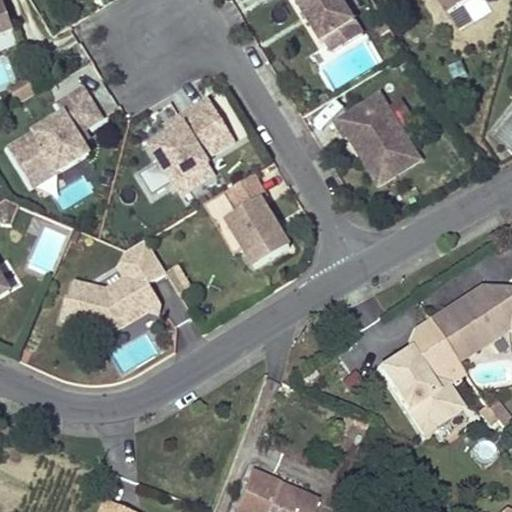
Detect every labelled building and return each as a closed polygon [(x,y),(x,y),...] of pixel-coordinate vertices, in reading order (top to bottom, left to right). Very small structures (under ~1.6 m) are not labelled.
[(0,0),(0,37),(17,30),(4,0),(0,0)] [(295,0),(322,44),(327,42),(334,53),(365,34),(344,0),(295,0)] [(440,0),(448,13),(468,0),(440,0)] [(36,94),(27,81),(9,91),(18,105),(36,94)] [(9,150),(29,183),(55,167),(59,174),(89,155),(77,136),(102,120),(84,90),(58,106),(64,116),(9,150)] [(380,96),(336,124),(346,140),(352,136),(365,156),(362,159),(380,187),(421,161),(380,96)] [(181,130),(151,148),(175,186),(205,168),(203,164),(236,143),(213,105),(178,126),(181,130)] [(55,167),(29,183),(33,190),(59,174),(55,167)] [(205,168),(175,186),(181,197),(212,179),(205,168)] [(254,177),(228,193),(239,210),(225,219),(254,267),(288,246),(260,199),(265,196),(254,177)] [(0,204),(8,200),(0,185),(0,204)] [(192,289),(179,267),(167,275),(147,242),(134,250),(130,253),(119,267),(124,275),(106,287),(73,278),(68,297),(65,296),(60,316),(112,329),(151,311),(156,295),(150,286),(167,276),(180,296),(192,289)] [(0,299),(10,293),(0,276),(0,299)] [(479,288),(445,310),(455,325),(475,327),(476,316),(492,318),(493,302),(509,290),(479,288)] [(445,310),(399,342),(421,374),(468,343),(489,343),(506,332),(511,335),(511,290),(509,290),(493,302),(492,318),(476,316),(475,327),(455,325),(445,310)] [(468,343),(421,374),(427,384),(489,343),(468,343)] [(491,434),(511,424),(499,402),(480,412),(491,434)] [(312,511),(317,503),(250,474),(234,511),(312,511)]
